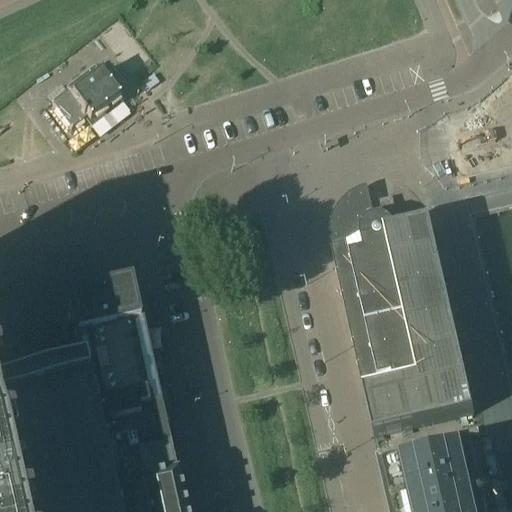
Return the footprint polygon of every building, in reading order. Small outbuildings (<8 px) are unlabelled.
[(115,54),(136,80),(154,66),(134,40),(115,54)] [(118,101),(105,85),(98,76),(93,69),(64,91),(66,94),(50,107),(69,132),(86,120),(89,124),(118,101)] [(473,418),(447,302),(430,226),(399,233),(394,210),(372,215),(366,189),(363,190),(359,191),(355,193),(352,195),(348,197),(345,200),(342,203),(339,206),(337,209),(334,213),(332,217),(331,221),(329,226),(329,230),(328,235),(328,240),(329,244),(330,249),(373,441),(473,418)] [(78,370),(0,386),(0,468),(9,511),(178,511),(129,291),(93,299),(75,303),(64,306),(78,370)] [(495,511),(483,458),(383,481),(389,511),(495,511)] [(0,511),(9,511),(0,468),(0,511)]
